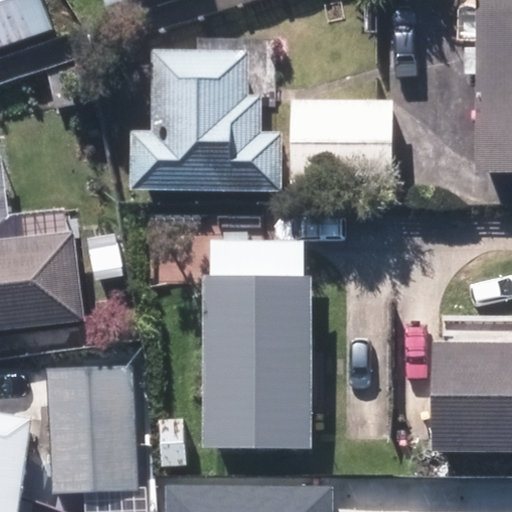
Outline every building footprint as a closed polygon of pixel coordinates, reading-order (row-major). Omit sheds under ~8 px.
[(0,0),(0,53),(49,37),(37,0),(0,0)] [(511,0),(480,0),(479,176),(511,175),(511,0)] [(266,2),(244,11),(249,30),(272,22),(266,2)] [(346,21),(308,30),(317,79),(356,70),(346,21)] [(131,198),(279,199),(279,143),(257,143),(257,107),(244,107),(245,65),(152,64),(152,145),(131,145),(131,198)] [(291,108),(294,192),(394,188),(392,103),(291,108)] [(61,122),(69,159),(100,152),(92,115),(61,122)] [(0,333),(87,324),(78,239),(0,247),(0,333)] [(309,288),(203,288),(203,455),(309,456),(309,288)] [(425,459),(511,461),(511,354),(428,353),(425,459)] [(48,376),(55,500),(142,496),(135,371),(48,376)] [(0,511),(19,511),(32,423),(0,418),(0,511)] [(328,511),(329,487),(171,487),(171,511),(328,511)]
